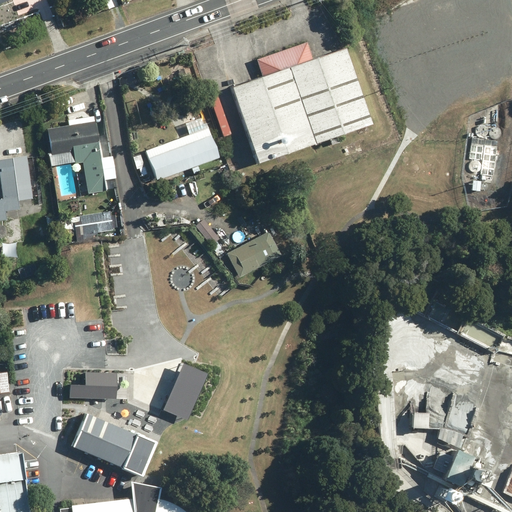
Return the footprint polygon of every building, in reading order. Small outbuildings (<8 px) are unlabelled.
[(261,76),(230,88),(257,165),(329,140),(331,146),(339,143),(337,136),(358,129),(360,134),(368,131),(366,126),(371,124),(344,47),(312,59),(306,42),(255,60),(261,76)] [(195,106),(179,112),(188,135),(144,151),(155,181),(191,168),(193,175),(200,172),(197,166),(218,158),(205,123),(201,124),(195,106)] [(50,164),(58,163),(57,155),(72,152),(74,163),(82,162),(87,194),(105,191),(94,121),(93,121),(92,116),(67,120),(67,126),(46,129),(50,156),(49,156),(50,164)] [(482,161),(480,175),(493,176),(497,141),(471,138),(468,159),(482,161)] [(355,144),(346,148),(348,155),(358,152),(355,144)] [(144,167),(140,154),(131,157),(138,176),(142,175),(140,168),(144,167)] [(18,210),(17,201),(31,199),(29,180),(34,180),(32,159),(26,160),(26,157),(0,159),(0,191),(1,199),(0,199),(0,220),(5,220),(4,211),(18,210)] [(240,169),(238,162),(231,165),(233,171),(240,169)] [(508,178),(497,176),(495,187),(506,188),(508,178)] [(471,180),(470,191),(479,192),(480,181),(471,180)] [(109,211),(63,219),(65,232),(80,229),(82,242),(98,240),(96,232),(112,230),(109,211)] [(220,247),(215,242),(218,239),(202,219),(201,218),(194,223),(195,225),(194,226),(218,256),(223,252),(219,248),(220,247)] [(268,231),(225,253),(238,278),(281,256),(268,231)] [(18,268),(21,278),(42,272),(39,261),(18,268)] [(116,371),(84,370),(84,382),(69,382),(69,394),(109,395),(109,394),(115,394),(116,371)] [(6,372),(0,372),(0,393),(8,393),(6,372)] [(429,410),(410,410),(409,426),(428,427),(429,410)] [(72,446),(141,475),(155,442),(86,412),(72,446)] [(443,424),(437,437),(456,446),(462,433),(443,424)] [(179,452),(186,455),(189,449),(182,446),(179,452)] [(469,453),(452,446),(440,476),(457,483),(469,453)] [(0,511),(29,511),(21,452),(0,454),(0,511)] [(131,499),(70,506),(70,508),(58,509),(58,511),(183,511),(178,508),(173,505),(168,503),(157,499),(159,488),(130,483),(131,499)]
